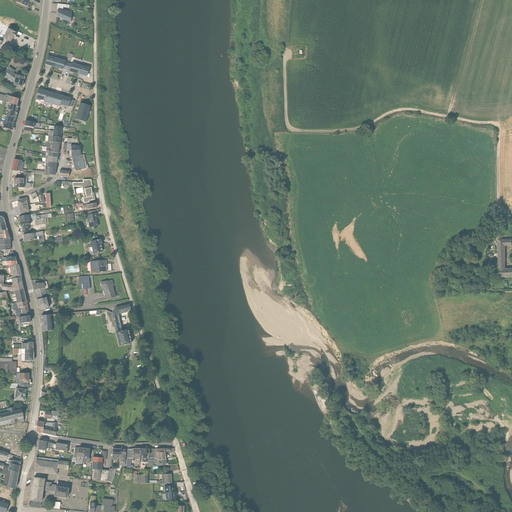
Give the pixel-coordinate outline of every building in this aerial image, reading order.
[(57,10),(56,17),(70,23),(71,12),(57,10)] [(16,30),(9,26),(2,39),(10,43),(16,30)] [(54,68),(57,59),(48,56),(45,65),(54,68)] [(65,61),(57,59),(54,68),(62,70),(66,71),(67,66),(68,64),(66,63),(65,63),(64,63),(65,61)] [(71,65),(68,64),(67,66),(66,71),(69,72),(77,75),(80,66),(71,63),(71,65)] [(80,66),(77,75),(86,77),(89,68),(80,66)] [(5,73),(14,80),(15,75),(16,76),(13,73),(14,72),(9,67),(5,73)] [(14,80),(5,73),(4,75),(5,76),(4,77),(12,83),(13,83),(14,80)] [(14,80),(13,83),(12,86),(21,88),(23,82),(14,80)] [(44,101),(47,92),(38,89),(35,99),(44,101)] [(47,92),(44,101),(43,103),(51,105),(55,94),(47,92)] [(0,101),(2,102),(8,103),(9,97),(6,96),(0,94),(0,101)] [(55,94),(51,105),(59,107),(60,105),(62,96),(58,95),(55,94)] [(62,96),(60,105),(67,108),(68,107),(71,108),(73,101),(70,100),(70,98),(62,96)] [(9,97),(8,103),(6,109),(17,113),(19,107),(16,106),(18,100),(10,98),(9,97)] [(76,114),(75,120),(76,120),(78,121),(85,123),(90,107),(83,105),(80,104),(79,104),(78,110),(79,110),(78,111),(80,112),(81,112),(80,114),(78,113),(77,114),(76,114)] [(11,130),(14,121),(3,118),(0,127),(11,130)] [(71,145),(71,146),(78,147),(76,140),(76,138),(72,137),(72,139),(67,139),(66,144),(71,145)] [(51,145),(50,152),(50,153),(58,154),(59,144),(51,143),(51,145)] [(70,146),(71,152),(71,158),(81,156),(78,147),(71,146),(70,146)] [(45,165),(47,165),(48,163),(46,163),(47,158),(48,152),(46,151),(45,154),(45,157),(43,156),(43,159),(42,158),(41,162),(37,161),(36,164),(37,164),(45,165)] [(81,156),(71,158),(74,170),(75,171),(80,170),(84,170),(83,166),(82,160),(81,156)] [(18,161),(16,172),(21,172),(23,173),(26,173),(26,171),(22,170),(23,163),(21,162),(21,161),(18,161)] [(48,175),(53,176),(54,176),(55,169),(56,164),(48,163),(47,165),(47,168),(49,168),(48,175)] [(31,174),(34,174),(35,174),(39,175),(39,177),(41,177),(41,181),(46,181),(46,178),(48,179),(48,178),(53,178),(53,176),(48,175),(49,168),(47,168),(47,165),(45,165),(44,172),(36,171),(35,171),(31,171),(31,174)] [(23,179),(23,184),(26,184),(27,179),(27,177),(31,178),(31,176),(33,177),(34,174),(31,174),(26,173),(23,173),(23,179)] [(72,183),(73,187),(80,187),(81,187),(84,198),(82,198),(83,203),(83,204),(85,203),(88,203),(88,202),(95,200),(94,197),(92,187),(90,180),(85,180),(84,180),(82,180),(82,182),(74,183),(72,183)] [(72,183),(69,182),(69,184),(69,185),(68,186),(66,185),(64,185),(63,188),(67,188),(66,190),(68,190),(70,190),(71,193),(72,196),(74,196),(73,191),(73,189),(73,187),(72,183)] [(18,208),(27,206),(26,201),(26,199),(17,201),(17,203),(18,208)] [(85,203),(83,204),(82,204),(76,205),(76,208),(82,206),(83,209),(86,208),(86,210),(96,208),(95,204),(95,200),(88,202),(88,203),(85,203)] [(27,206),(18,208),(19,213),(19,214),(28,213),(28,211),(27,206)] [(95,214),(87,216),(89,228),(98,227),(96,214),(95,214)] [(28,222),(19,223),(20,228),(21,228),(22,234),(27,233),(26,229),(28,229),(27,227),(29,226),(28,222)] [(0,233),(0,244),(9,240),(8,235),(7,231),(0,233)] [(33,237),(34,241),(38,241),(39,243),(44,242),(43,236),(46,235),(46,232),(42,232),(37,233),(34,234),(34,237),(33,237)] [(34,237),(34,234),(22,235),(22,236),(23,243),(34,241),(33,237),(34,237)] [(94,240),(90,241),(93,254),(102,252),(101,245),(102,245),(101,239),(99,239),(94,240)] [(9,240),(0,244),(0,245),(2,251),(10,250),(9,240)] [(498,273),(492,273),(492,278),(511,277),(511,268),(505,269),(504,246),(511,246),(511,240),(509,240),(497,241),(498,273)] [(106,261),(89,262),(90,273),(106,272),(106,261)] [(6,262),(2,262),(2,266),(1,266),(1,268),(1,269),(7,269),(9,268),(10,273),(11,273),(15,272),(19,271),(20,271),(19,267),(19,266),(18,265),(17,265),(16,262),(9,262),(6,262)] [(16,281),(21,281),(20,278),(22,277),(20,271),(19,271),(15,272),(11,273),(10,273),(11,276),(13,278),(13,282),(16,281)] [(0,289),(3,290),(8,289),(12,288),(14,288),(18,287),(23,287),(21,281),(16,281),(13,282),(13,278),(11,276),(10,277),(12,285),(3,285),(3,283),(3,280),(3,278),(4,276),(0,275),(0,289)] [(88,277),(78,277),(79,290),(90,289),(88,277)] [(106,281),(100,283),(101,288),(102,288),(106,300),(115,298),(112,286),(113,286),(112,280),(109,281),(106,282),(106,281)] [(38,283),(32,285),(32,286),(33,291),(44,288),(43,283),(43,282),(38,283)] [(25,297),(23,287),(18,287),(14,288),(12,288),(8,289),(3,290),(0,289),(0,299),(5,297),(6,300),(6,302),(8,302),(7,296),(6,294),(6,291),(8,291),(7,293),(11,294),(11,295),(13,301),(17,301),(17,302),(26,300),(25,299),(25,297)] [(44,288),(33,291),(36,300),(46,298),(47,297),(45,290),(44,288)] [(5,297),(0,299),(0,301),(1,302),(2,304),(2,306),(6,305),(9,304),(8,302),(6,302),(6,300),(5,297)] [(46,298),(36,300),(38,308),(40,309),(48,308),(46,298)] [(17,301),(13,301),(14,303),(13,303),(12,303),(11,309),(12,310),(13,311),(14,311),(14,312),(14,313),(15,316),(19,316),(19,315),(29,314),(28,311),(28,308),(26,302),(26,300),(17,302),(17,301)] [(111,313),(114,327),(115,333),(120,332),(116,316),(119,313),(130,310),(129,305),(115,308),(111,313)] [(110,328),(114,327),(111,313),(106,311),(105,311),(107,318),(108,317),(110,328)] [(19,316),(15,316),(16,323),(17,330),(20,330),(20,323),(29,322),(29,316),(29,314),(19,315),(19,316)] [(51,315),(41,316),(42,332),(52,331),(51,315)] [(120,332),(115,333),(118,347),(131,344),(128,330),(120,332)] [(21,349),(18,349),(18,354),(18,355),(21,356),(21,362),(29,363),(29,362),(24,362),(24,350),(21,349)] [(24,362),(29,362),(33,362),(33,349),(24,350),(24,362)] [(16,374),(16,368),(16,362),(12,362),(11,359),(0,358),(0,373),(4,374),(13,374),(16,374)] [(19,374),(18,381),(21,381),(23,381),(23,383),(28,383),(28,374),(19,374)] [(17,381),(17,384),(13,384),(10,384),(10,387),(15,388),(26,390),(25,391),(27,391),(28,385),(19,384),(18,381),(17,381)] [(26,390),(15,388),(14,400),(24,402),(25,391),(26,390)] [(41,392),(40,398),(46,399),(46,396),(49,396),(50,391),(46,391),(46,393),(41,392)] [(0,426),(10,423),(10,424),(17,422),(17,423),(23,421),(24,421),(22,417),(20,409),(14,411),(13,407),(7,409),(0,410),(0,426)] [(45,411),(43,419),(50,420),(51,416),(58,417),(58,412),(51,411),(51,412),(45,411)] [(43,426),(36,427),(35,432),(42,433),(46,434),(47,427),(43,426)] [(47,427),(46,434),(55,436),(55,434),(56,428),(52,428),(47,427)] [(38,441),(37,450),(45,451),(47,442),(38,441)] [(69,444),(57,443),(56,453),(68,454),(69,444)] [(132,459),(132,449),(126,449),(126,468),(130,468),(130,465),(130,460),(139,460),(139,459),(132,459)] [(139,449),(139,459),(143,459),(145,459),(148,459),(148,456),(149,456),(149,449),(146,449),(139,449)] [(148,459),(147,465),(147,467),(156,466),(156,460),(155,453),(156,453),(155,449),(149,449),(149,456),(148,456),(148,459)] [(34,472),(45,474),(56,475),(57,469),(67,470),(68,462),(58,461),(36,458),(34,472)] [(7,470),(10,471),(18,473),(19,466),(9,464),(8,467),(7,470)] [(2,469),(1,474),(4,475),(3,483),(0,481),(0,484),(2,485),(7,487),(8,484),(10,471),(7,470),(5,470),(2,469)] [(108,471),(106,481),(108,482),(111,482),(112,482),(115,469),(112,469),(108,469),(108,471)] [(100,470),(99,481),(106,482),(106,481),(108,471),(101,470),(101,471),(100,470)] [(10,471),(8,484),(15,486),(18,473),(10,471)] [(163,475),(166,475),(166,472),(162,472),(162,474),(161,475),(161,481),(158,481),(156,481),(149,481),(149,484),(159,484),(164,484),(163,475)] [(136,475),(133,475),(133,484),(139,484),(147,484),(147,475),(139,475),(136,475)] [(31,490),(43,491),(44,483),(44,479),(33,477),(31,490)] [(44,483),(43,491),(50,492),(54,493),(55,486),(56,487),(56,485),(51,485),(52,483),(45,482),(45,483),(44,483)] [(55,486),(54,493),(53,497),(66,499),(68,489),(67,488),(56,487),(55,486)] [(29,501),(40,502),(41,502),(43,491),(31,490),(29,501)] [(103,506),(102,511),(105,511),(113,511),(114,507),(111,507),(112,500),(102,499),(101,506),(103,506)]
